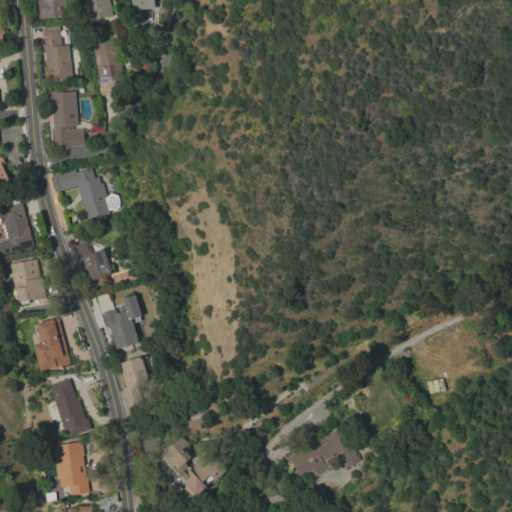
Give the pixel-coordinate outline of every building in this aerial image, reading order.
[(64,0),(66,17),(54,18),(54,19),(39,20),(37,0),(64,0)] [(84,0),(108,0),(112,16),(100,18),(100,20),(89,22),(84,0)] [(154,0),(155,9),(140,10),(140,17),(132,17),(131,9),(133,9),(132,0),(154,0)] [(45,81),(44,68),(47,67),(42,29),(59,27),(61,46),(68,46),(72,78),(45,81)] [(99,81),(92,44),(103,42),(102,40),(107,39),(108,41),(115,40),(125,92),(103,96),(100,97),(97,82),(99,81)] [(136,61),(144,60),(146,70),(138,71),(136,61)] [(51,130),(53,130),(51,106),(48,106),(47,92),(56,92),(56,93),(74,91),(77,126),(73,126),(73,130),(87,128),(88,145),(66,147),(66,145),(53,146),(51,130)] [(0,190),(0,162),(12,185),(0,190)] [(76,186),(56,192),(55,188),(54,189),(52,181),(53,181),(51,177),(74,169),(75,173),(91,168),(94,178),(97,177),(100,183),(101,183),(105,196),(110,192),(117,195),(118,201),(118,206),(114,210),(111,210),(108,211),(108,213),(87,219),(76,186)] [(34,247),(0,255),(0,243),(9,241),(8,238),(7,238),(3,224),(4,224),(0,208),(22,202),(34,247)] [(81,231),(85,241),(87,241),(88,246),(90,245),(91,249),(90,250),(91,253),(103,249),(112,273),(90,281),(82,259),(78,260),(73,246),(73,245),(69,235),(69,234),(80,229),(81,231)] [(39,278),(42,277),(45,297),(29,300),(30,303),(20,304),(19,302),(18,302),(16,289),(14,290),(9,264),(36,259),(39,278)] [(138,317),(139,321),(132,323),(138,342),(116,349),(114,344),(112,344),(109,334),(111,334),(108,326),(105,327),(101,314),(115,309),(116,314),(125,311),(121,299),(134,295),(140,316),(138,317)] [(33,345),(41,343),(36,323),(58,317),(71,364),(54,369),(54,368),(40,371),(33,345)] [(118,363),(140,356),(140,357),(145,356),(145,358),(148,357),(154,374),(150,375),(151,378),(147,379),(148,381),(136,385),(143,409),(128,413),(125,401),(125,400),(122,388),(125,387),(118,363)] [(49,385),(69,378),(77,402),(79,402),(85,418),(87,418),(91,429),(70,436),(68,430),(64,431),(49,385)] [(346,468),(338,457),(341,455),(338,451),(332,455),(333,456),(329,458),(333,465),(327,469),(328,470),(317,476),(313,469),(300,477),(288,457),(311,443),(309,440),(314,438),(315,441),(339,426),(359,460),(346,468)] [(162,456),(168,450),(167,449),(181,436),(189,444),(188,454),(192,457),(186,463),(189,466),(191,467),(191,465),(193,465),(205,454),(212,462),(216,459),(226,470),(215,481),(213,479),(206,486),(207,487),(196,497),(195,496),(193,499),(183,488),(186,485),(180,478),(181,477),(176,471),(162,456)] [(69,487),(60,488),(59,478),(57,479),(54,453),(52,453),(51,445),(81,441),(81,444),(82,444),(84,455),(82,456),(85,472),(86,472),(89,493),(70,495),(69,487)]
